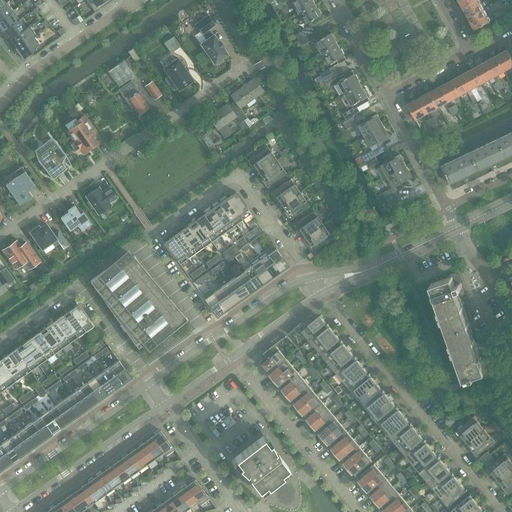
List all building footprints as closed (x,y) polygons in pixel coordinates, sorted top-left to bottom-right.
[(85,0),(95,12),(112,0),(85,0)] [(312,0),(295,0),(293,2),(299,13),(315,4),(312,0)] [(458,0),(461,4),(459,6),(461,8),(475,0),(458,0)] [(464,10),(469,18),(484,10),(478,0),(475,0),(461,8),(462,11),(464,10)] [(0,20),(13,11),(7,2),(5,3),(0,6),(0,20)] [(315,4),(299,13),(306,25),(322,16),(315,4)] [(477,28),(490,21),(484,10),(469,18),(473,26),(471,28),(474,33),(479,31),(477,28)] [(5,30),(19,20),(13,11),(0,20),(0,27),(3,32),(5,30)] [(207,40),(201,44),(205,51),(203,52),(208,59),(210,58),(215,64),(216,62),(218,64),(223,61),(222,59),(228,55),(223,48),(224,47),(219,41),(218,42),(214,35),(213,36),(209,30),(215,25),(208,16),(195,25),(202,35),(203,34),(207,40)] [(76,18),(71,21),(75,26),(80,23),(76,18)] [(25,28),(19,20),(5,30),(11,39),(25,29),(25,28)] [(36,35),(29,26),(25,28),(25,29),(11,39),(17,47),(17,48),(34,36),(34,37),(36,35)] [(311,26),(297,34),(300,39),(314,31),(311,26)] [(62,28),(57,31),(61,36),(66,33),(62,28)] [(314,31),(300,39),(303,45),(317,37),(314,31)] [(331,33),(316,42),(322,54),(338,45),(331,33)] [(41,46),(34,37),(34,36),(17,48),(17,47),(15,49),(22,59),(41,46)] [(174,37),(164,44),(171,54),(181,47),(174,37)] [(338,45),(322,54),(329,65),(337,60),(339,64),(346,60),(338,45)] [(511,58),(507,50),(496,56),(505,71),(511,67),(511,58)] [(496,56),(485,62),(493,77),(505,71),(496,56)] [(174,83),(178,90),(179,91),(180,90),(192,81),(193,81),(193,80),(178,59),(178,58),(177,59),(164,68),(163,68),(164,69),(169,76),(166,78),(165,80),(169,85),(171,85),(174,83)] [(123,61),(107,72),(118,88),(134,76),(123,61)] [(485,62),(474,68),(482,83),(493,77),(485,62)] [(334,66),(320,74),(323,80),(337,72),(334,66)] [(474,68),(463,74),(471,89),(482,83),(474,68)] [(347,78),(338,82),(345,94),(361,85),(352,70),(345,74),(347,78)] [(337,72),(323,80),(326,85),(340,77),(337,72)] [(463,74),(452,80),(460,95),(471,89),(463,74)] [(234,106),(245,121),(247,119),(240,108),(246,104),(249,108),(257,102),(254,98),(258,95),(262,92),(263,92),(254,79),(249,83),(231,96),(237,104),(234,106)] [(452,80),(441,86),(449,102),(460,95),(452,80)] [(131,81),(119,90),(132,108),(133,107),(138,115),(149,107),(131,81)] [(152,82),(145,87),(155,100),(161,95),(152,82)] [(353,108),(343,114),(346,120),(360,112),(357,107),(369,100),(361,85),(345,94),(353,108)] [(441,86),(430,93),(438,108),(449,102),(441,86)] [(430,93),(419,99),(427,114),(438,108),(430,93)] [(419,99),(407,105),(416,120),(427,114),(419,99)] [(74,106),(78,112),(83,109),(79,103),(74,106)] [(240,124),(245,121),(234,106),(230,109),(227,104),(209,117),(218,130),(224,139),(232,133),(226,124),(236,117),(240,124)] [(364,121),(364,122),(358,125),(364,136),(384,126),(377,115),(365,122),(364,121)] [(84,154),(97,144),(93,139),(95,137),(91,132),(93,131),(83,116),(77,120),(79,123),(68,131),(75,141),(70,144),(75,152),(80,149),(84,154)] [(353,117),(343,123),(346,129),(357,123),(353,117)] [(384,126),(364,136),(370,147),(376,144),(377,145),(377,144),(390,136),(384,126)] [(511,132),(499,139),(508,158),(511,155),(511,132)] [(206,133),(201,136),(209,147),(213,144),(206,133)] [(52,137),(34,151),(38,160),(53,179),(66,169),(67,155),(52,137)] [(496,163),(508,158),(499,139),(471,152),(480,171),(491,166),(492,167),(493,167),(496,165),(497,165),(496,163)] [(255,168),(259,173),(277,160),(267,147),(255,156),(255,154),(253,154),(250,156),(250,158),(251,159),(248,161),(250,164),(252,166),(253,165),(255,168)] [(286,149),(279,153),(282,157),(288,152),(286,149)] [(372,150),(362,156),(365,162),(376,157),(372,150)] [(465,180),(469,178),(468,176),(480,171),(471,152),(446,164),(443,156),(439,158),(452,185),(453,184),(452,184),(463,179),(464,180),(465,180)] [(387,161),(386,162),(387,162),(381,166),(387,177),(406,166),(400,155),(387,162),(387,161)] [(376,157),(365,162),(369,169),(379,163),(376,157)] [(263,182),(265,185),(267,188),(286,174),(277,160),(259,173),(263,179),(264,181),(263,182)] [(400,185),(400,184),(412,177),(406,166),(387,177),(393,188),(399,184),(399,185),(400,185)] [(22,167),(14,172),(17,177),(5,185),(10,191),(8,196),(15,199),(20,205),(32,196),(29,191),(35,186),(22,167)] [(276,198),(278,200),(282,206),(300,193),(290,179),(271,193),(273,196),(275,199),(276,198)] [(105,191),(105,193),(103,194),(99,188),(86,196),(98,214),(111,206),(109,203),(117,198),(110,188),(105,191)] [(395,191),(384,197),(388,203),(398,197),(395,191)] [(251,214),(236,193),(237,193),(236,192),(228,198),(243,220),(251,214)] [(286,214),(288,217),(290,220),(309,206),(300,193),(282,206),(285,211),(286,211),(287,214),(286,214)] [(228,198),(220,204),(235,225),(243,220),(228,198)] [(220,204),(212,210),(227,231),(235,225),(220,204)] [(68,212),(60,217),(69,230),(77,225),(82,231),(91,225),(88,220),(83,212),(79,215),(77,212),(78,211),(75,206),(68,211),(68,212)] [(212,210),(204,215),(219,236),(227,231),(212,210)] [(299,230),(301,232),(305,238),(323,225),(313,212),(294,226),(296,228),(298,231),(299,230)] [(204,215),(196,221),(211,242),(219,236),(204,215)] [(196,221),(189,226),(204,247),(211,242),(196,221)] [(68,246),(58,231),(53,234),(46,224),(40,228),(38,226),(30,232),(42,249),(51,243),(54,247),(59,244),(63,249),(68,246)] [(311,249),(311,250),(313,252),(332,238),(323,225),(305,238),(308,243),(309,243),(310,246),(309,247),(311,249)] [(189,226),(181,232),(196,253),(204,247),(189,226)] [(251,231),(254,236),(260,231),(257,227),(251,231)] [(251,231),(245,236),(248,240),(254,236),(251,231)] [(181,232),(173,237),(188,258),(196,253),(181,232)] [(262,234),(256,238),(259,242),(265,237),(262,234)] [(167,245),(166,245),(180,264),(188,258),(173,237),(169,240),(170,241),(170,240),(171,242),(167,245)] [(243,237),(237,241),(240,246),(246,241),(243,237)] [(256,238),(250,243),(252,246),(259,242),(256,238)] [(26,243),(20,247),(16,241),(3,250),(16,268),(24,262),(29,269),(39,262),(26,243)] [(248,244),(242,248),(244,252),(251,247),(248,244)] [(235,245),(228,249),(232,254),(238,249),(235,245)] [(288,265),(276,249),(273,245),(265,251),(267,255),(268,254),(279,271),(284,268),(284,267),(288,265)] [(228,249),(222,254),(225,258),(232,254),(228,249)] [(238,249),(232,254),(234,257),(240,253),(238,249)] [(265,251),(257,257),(272,277),(279,271),(268,254),(267,255),(265,251)] [(232,254),(225,258),(228,262),(234,257),(232,254)] [(212,259),(215,264),(221,259),(218,255),(212,259)] [(123,265),(120,261),(122,260),(121,259),(90,281),(138,348),(169,326),(172,330),(186,318),(134,256),(123,265)] [(257,257),(250,262),(252,266),(264,282),(272,277),(257,257)] [(212,259),(206,263),(209,268),(215,264),(212,259)] [(217,266),(219,270),(226,265),(223,262),(217,266)] [(196,270),(200,275),(206,270),(202,266),(196,270)] [(217,266),(211,270),(213,274),(219,270),(217,266)] [(252,266),(244,271),(256,288),(264,282),(252,266)] [(0,286),(5,282),(7,285),(14,280),(6,268),(0,271),(0,286)] [(196,270),(190,275),(193,279),(200,275),(196,270)] [(244,271),(236,277),(248,293),(256,288),(244,271)] [(201,277),(204,281),(210,276),(207,273),(201,277)] [(457,290),(462,288),(460,283),(459,283),(456,275),(452,276),(431,284),(445,326),(455,352),(464,379),(466,378),(466,380),(467,380),(471,379),(475,377),(474,375),(486,371),(457,290)] [(201,277),(195,282),(198,285),(204,281),(201,277)] [(236,277),(228,282),(240,299),(248,293),(236,277)] [(228,282),(221,288),(232,305),(240,299),(228,282)] [(221,288),(213,293),(225,310),(232,305),(221,288)] [(216,315),(216,316),(225,310),(213,293),(210,289),(202,295),(216,315)] [(79,304),(71,310),(86,332),(94,326),(80,307),(79,305),(79,304)] [(71,310),(63,316),(78,337),(86,332),(71,310)] [(314,321),(310,317),(312,316),(311,315),(298,327),(309,340),(327,324),(322,318),(321,320),(319,317),(314,321)] [(63,316),(55,322),(70,343),(78,337),(63,316)] [(55,322),(47,327),(62,348),(70,343),(55,322)] [(327,324),(309,340),(316,348),(334,333),(327,324)] [(47,327),(39,333),(54,354),(62,348),(47,327)] [(39,333),(31,338),(46,359),(47,359),(49,363),(57,358),(54,354),(39,333)] [(334,333),(316,348),(323,356),(341,341),(334,333)] [(289,345),(292,343),(287,336),(283,339),(289,345)] [(31,338),(24,344),(39,365),(46,359),(31,338)] [(95,345),(98,349),(104,345),(101,340),(95,345)] [(341,341),(323,356),(330,365),(348,349),(341,341)] [(24,344),(16,349),(31,370),(39,365),(24,344)] [(95,345),(89,349),(92,354),(98,349),(95,345)] [(270,358),(263,364),(270,371),(286,358),(275,345),(264,355),(265,355),(266,354),(270,358)] [(100,352),(103,355),(109,351),(106,347),(100,352)] [(16,349),(8,355),(23,376),(31,370),(16,349)] [(348,349),(330,365),(337,373),(355,358),(348,349)] [(86,351),(79,356),(83,360),(89,356),(86,351)] [(299,351),(295,355),(299,359),(303,356),(299,351)] [(100,352),(94,356),(96,360),(103,355),(100,352)] [(8,355),(0,361),(15,382),(23,376),(8,355)] [(79,356),(73,360),(76,365),(83,360),(79,356)] [(303,356),(299,359),(303,364),(307,360),(303,356)] [(84,363),(87,367),(93,362),(91,358),(84,363)] [(286,358),(270,371),(276,379),(292,365),(286,358)] [(355,358),(337,373),(344,381),(362,366),(355,358)] [(0,361),(0,360),(0,377),(7,387),(15,382),(0,361)] [(122,383),(127,380),(127,379),(130,377),(119,361),(110,366),(122,383)] [(70,362),(64,367),(67,372),(73,367),(70,362)] [(84,363),(78,367),(81,371),(87,367),(84,363)] [(292,365),(276,379),(282,386),(298,372),(292,365)] [(110,366),(103,372),(114,388),(114,389),(122,383),(110,366)] [(312,366),(307,369),(311,374),(315,370),(312,366)] [(362,366),(344,381),(351,390),(369,374),(362,366)] [(61,376),(67,372),(64,367),(57,371),(61,376)] [(69,374),(71,378),(78,373),(75,370),(69,374)] [(315,370),(311,374),(315,379),(320,375),(315,370)] [(103,372),(95,378),(106,394),(114,389),(114,388),(103,372)] [(298,372),(282,386),(288,393),(304,380),(298,372)] [(48,378),(51,383),(58,378),(54,374),(48,378)] [(69,374),(62,378),(65,382),(71,378),(69,374)] [(369,374),(351,390),(358,398),(376,383),(369,374)] [(48,378),(42,383),(45,387),(51,383),(48,378)] [(95,378),(87,383),(99,400),(106,394),(95,378)] [(304,380),(288,393),(294,401),(310,387),(304,380)] [(53,385),(56,389),(62,384),(59,381),(53,385)] [(324,381),(320,384),(323,389),(328,385),(324,381)] [(87,383),(79,389),(91,405),(99,400),(87,383)] [(376,383),(358,398),(364,406),(383,391),(376,383)] [(41,385),(35,389),(38,394),(44,389),(41,385)] [(53,385),(47,390),(49,393),(56,389),(53,385)] [(328,385),(323,389),(328,394),(332,390),(328,385)] [(338,386),(334,389),(338,394),(339,393),(342,390),(338,386)] [(310,387),(294,401),(300,408),(316,395),(310,387)] [(47,393),(45,391),(44,389),(38,394),(41,398),(47,393)] [(79,389),(71,394),(83,411),(91,405),(79,389)] [(31,390),(24,395),(28,400),(28,399),(28,400),(34,395),(31,390)] [(383,391),(364,406),(371,415),(390,399),(383,391)] [(71,394),(63,400),(75,416),(75,417),(83,411),(71,394)] [(24,395),(18,399),(22,404),(28,400),(28,399),(28,400),(24,395)] [(316,395),(300,408),(306,415),(323,402),(316,395)] [(336,395),(332,399),(336,404),(340,400),(336,395)] [(30,402),(32,406),(38,401),(36,397),(30,402)] [(390,399),(371,415),(378,423),(397,407),(390,399)] [(63,400),(56,405),(67,422),(75,417),(75,416),(63,400)] [(340,400),(336,404),(340,408),(344,405),(340,400)] [(15,402),(9,406),(12,411),(18,406),(15,402)] [(30,402),(23,406),(26,410),(32,406),(30,402)] [(323,402),(306,415),(313,423),(329,409),(323,402)] [(56,405),(48,411),(59,427),(60,428),(67,422),(56,405)] [(9,406),(3,410),(6,415),(12,411),(9,406)] [(397,407),(378,423),(385,431),(404,416),(397,407)] [(14,413),(17,417),(23,412),(20,409),(14,413)] [(329,409),(313,423),(319,430),(335,417),(329,409)] [(349,410),(344,414),(348,418),(353,415),(349,410)] [(48,411),(40,417),(52,433),(60,428),(59,427),(48,411)] [(14,413),(8,418),(10,421),(17,417),(14,413)] [(353,415),(348,418),(352,423),(356,419),(353,415)] [(404,416),(385,431),(392,439),(411,424),(404,416)] [(40,417),(32,422),(44,438),(44,439),(52,433),(40,417)] [(335,417),(319,430),(325,438),(341,424),(335,417)] [(463,438),(467,444),(484,429),(474,417),(455,432),(457,435),(458,434),(460,437),(461,436),(463,438)] [(32,422),(24,428),(36,444),(44,439),(44,438),(32,422)] [(341,424),(325,438),(331,445),(347,432),(341,424)] [(411,424),(392,439),(399,448),(418,432),(411,424)] [(361,425),(357,428),(361,433),(365,429),(361,425)] [(24,428),(16,433),(28,450),(36,444),(24,428)] [(163,453),(165,457),(175,450),(171,445),(170,444),(167,439),(166,439),(160,431),(158,429),(154,433),(155,434),(152,437),(154,440),(161,449),(163,453)] [(365,429),(361,433),(364,438),(369,434),(365,429)] [(472,452),(474,455),(476,457),(495,442),(484,429),(467,444),(472,449),(474,451),(472,452)] [(347,432),(331,445),(337,452),(353,439),(347,432)] [(418,432),(399,448),(406,456),(425,441),(418,432)] [(16,433),(9,439),(20,455),(21,455),(28,450),(16,433)] [(150,435),(146,439),(147,440),(143,443),(146,446),(152,455),(155,459),(163,453),(161,449),(154,440),(152,437),(151,437),(150,435)] [(262,436),(234,457),(240,464),(238,466),(245,473),(247,472),(248,474),(250,476),(248,477),(258,490),(259,489),(261,492),(289,470),(287,468),(288,467),(278,454),(276,455),(275,453),(273,451),(275,450),(270,441),(268,443),(262,436)] [(9,439),(1,444),(12,461),(13,461),(21,455),(20,455),(9,439)] [(353,439),(337,452),(343,460),(360,446),(353,439)] [(373,440),(369,443),(373,448),(377,444),(373,440)] [(138,446),(135,449),(138,452),(144,461),(147,465),(155,459),(152,455),(146,446),(143,443),(142,441),(137,445),(138,446)] [(425,441),(406,456),(413,464),(431,449),(425,441)] [(1,444),(0,445),(0,459),(5,466),(5,467),(13,461),(12,461),(1,444)] [(377,444),(373,448),(377,453),(381,449),(377,444)] [(360,446),(343,460),(350,467),(366,454),(360,446)] [(130,452),(127,455),(129,458),(136,467),(138,471),(147,465),(144,461),(138,452),(135,449),(133,447),(129,450),(130,452)] [(431,449),(413,464),(420,473),(438,457),(431,449)] [(129,458),(127,455),(126,455),(125,453),(121,456),(122,458),(119,461),(121,464),(127,473),(130,477),(138,471),(136,467),(129,458)] [(498,480),(496,482),(511,468),(511,462),(505,453),(486,469),(488,471),(490,474),(492,473),(494,475),(493,475),(498,480)] [(366,454),(350,467),(356,475),(357,475),(372,461),(366,454)] [(388,457),(384,461),(388,466),(392,462),(388,457)] [(438,457),(420,473),(427,481),(445,466),(438,457)] [(112,462),(114,464),(110,466),(113,470),(119,479),(122,483),(130,477),(127,473),(121,464),(119,461),(118,461),(117,459),(112,462)] [(392,462),(388,466),(392,470),(396,467),(392,462)] [(358,477),(364,485),(381,471),(374,464),(359,477),(358,477)] [(105,470),(102,472),(104,476),(111,485),(113,489),(122,483),(119,479),(113,470),(110,466),(110,467),(109,465),(104,468),(105,470)] [(445,466),(427,481),(434,489),(452,474),(445,466)] [(505,491),(505,492),(507,494),(511,489),(511,468),(496,482),(498,481),(502,486),(504,488),(503,489),(505,491)] [(97,476),(94,478),(96,482),(102,491),(105,495),(113,489),(111,485),(104,476),(102,472),(102,473),(100,471),(96,474),(97,476)] [(381,471),(364,485),(371,492),(387,479),(381,471)] [(400,472),(396,476),(400,480),(404,477),(400,472)] [(452,474),(434,489),(441,498),(459,482),(452,474)] [(92,477),(87,480),(88,482),(86,484),(81,487),(84,491),(90,499),(90,500),(93,503),(97,500),(105,495),(102,491),(96,482),(94,478),(93,479),(92,477)] [(404,477),(400,480),(404,485),(408,481),(404,477)] [(196,498),(198,502),(200,506),(209,499),(206,494),(204,492),(201,488),(201,487),(198,483),(195,479),(194,480),(193,478),(189,482),(190,483),(187,486),(189,490),(196,498)] [(387,479),(371,492),(377,500),(393,486),(387,479)] [(459,482),(441,498),(448,506),(466,491),(459,482)] [(180,488),(182,489),(178,492),(181,495),(187,504),(190,508),(198,502),(196,498),(189,490),(187,486),(186,486),(185,484),(180,488)] [(393,486),(377,500),(383,507),(399,494),(393,486)] [(413,487),(408,490),(412,495),(417,491),(413,487)] [(173,495),(170,498),(173,501),(179,510),(180,511),(184,511),(190,508),(187,504),(181,495),(178,492),(177,490),(172,494),(173,495)] [(87,501),(90,499),(84,491),(81,492),(77,495),(84,504),(87,501)] [(417,491),(412,495),(416,500),(421,496),(417,491)] [(67,497),(66,498),(69,501),(75,510),(76,511),(80,511),(87,508),(84,504),(77,495),(75,492),(71,494),(70,492),(65,496),(67,497)] [(399,494),(383,507),(387,511),(391,511),(405,501),(399,494)] [(470,495),(452,511),(467,511),(477,504),(470,495)] [(173,501),(170,498),(168,496),(164,499),(165,501),(162,504),(164,507),(167,511),(180,511),(179,510),(173,501)] [(58,503),(58,504),(60,507),(63,511),(76,511),(75,510),(69,501),(66,498),(63,500),(62,498),(57,502),(58,503)] [(405,501),(391,511),(406,511),(411,508),(405,501)] [(425,501),(421,505),(425,510),(429,506),(425,501)] [(155,505),(157,507),(153,509),(155,511),(167,511),(164,507),(162,504),(161,504),(160,502),(155,505)]
